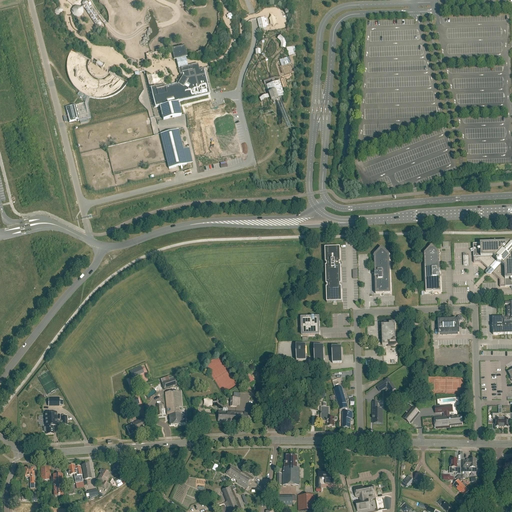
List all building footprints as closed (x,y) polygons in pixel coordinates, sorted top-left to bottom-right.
[(72,14),(72,15),(74,16),(75,17),(76,17),(78,17),(80,17),(82,15),(83,13),(83,11),(83,9),(84,8),(95,25),(96,27),(98,27),(100,27),(101,25),(101,23),(89,5),(88,2),(87,1),(86,1),(85,0),(83,1),(82,2),(82,4),(83,5),(81,6),(79,6),(77,6),(75,6),(73,7),(72,9),(71,10),(71,12),(72,14)] [(260,30),(268,29),(265,17),(257,19),(260,30)] [(293,45),(286,48),(289,56),(290,56),(294,54),(297,53),(294,45),(293,45)] [(184,46),(172,49),(174,59),(176,59),(177,64),(178,68),(180,68),(181,68),(182,68),(181,68),(185,67),(188,67),(187,66),(187,62),(185,57),(187,57),(185,49),(184,46)] [(289,57),(280,60),(280,61),(282,66),(291,63),(289,57)] [(185,67),(181,68),(182,68),(181,68),(183,80),(180,84),(177,85),(165,88),(161,89),(160,89),(157,90),(156,90),(156,87),(156,86),(150,88),(155,108),(160,107),(163,120),(181,116),(178,102),(210,94),(204,73),(203,68),(199,69),(198,64),(191,66),(191,65),(187,66),(188,67),(185,67)] [(147,74),(146,74),(149,86),(150,85),(151,85),(152,85),(153,85),(154,84),(156,84),(157,84),(158,83),(159,82),(160,81),(161,80),(160,79),(160,78),(160,77),(158,77),(157,76),(156,75),(154,74),(153,75),(151,75),(149,75),(147,74)] [(271,84),(266,85),(270,97),(271,98),(272,100),(276,99),(280,97),(285,96),(284,93),(283,92),(280,81),(275,82),(273,83),(271,84)] [(85,103),(75,105),(79,120),(77,120),(77,121),(80,121),(81,124),(88,122),(88,119),(91,118),(87,104),(89,98),(88,98),(87,97),(85,103)] [(77,120),(79,120),(75,105),(71,106),(65,108),(69,122),(77,120)] [(160,134),(160,135),(164,152),(167,161),(167,163),(169,169),(187,165),(183,150),(178,130),(160,135),(160,134)] [(511,286),(511,242),(473,244),(473,263),(480,263),(488,270),(488,272),(490,273),(491,273),(499,280),(500,287),(511,286)] [(425,293),(440,292),(439,253),(431,246),(424,254),(425,293)] [(327,303),(342,303),(340,248),(325,248),(327,303)] [(375,294),(390,294),(389,257),(390,256),(389,255),(381,248),(374,256),(373,257),(374,258),(375,294)] [(493,335),(511,334),(511,301),(511,306),(507,307),(507,318),(493,318),(493,325),(492,325),(492,328),(493,328),(493,335)] [(438,335),(459,334),(459,323),(462,320),(458,316),(455,320),(438,320),(438,335)] [(314,318),(314,317),(311,317),(311,319),(301,319),(302,336),(319,335),(319,318),(314,318)] [(395,342),(395,323),(389,323),(389,325),(381,325),(382,346),(387,345),(387,347),(388,347),(389,347),(391,346),(393,346),(395,345),(397,344),(397,342),(395,342)] [(306,362),(306,345),(296,345),(297,362),(300,362),(306,362)] [(324,364),(324,347),(314,346),(315,364),(320,365),(324,364)] [(342,364),(342,348),(332,347),(333,364),(342,364)] [(141,367),(130,372),(132,378),(143,373),(141,367)] [(178,385),(175,376),(169,378),(168,377),(160,380),(162,383),(161,383),(164,390),(178,385)] [(388,379),(381,384),(384,389),(387,387),(388,389),(393,385),(388,379)] [(340,410),(341,410),(348,408),(342,388),(334,390),(340,410)] [(180,417),(180,414),(182,412),(180,392),(165,393),(167,415),(169,415),(170,426),(181,425),(181,424),(186,424),(185,417),(180,417)] [(59,400),(59,397),(48,397),(48,407),(59,407),(60,406),(63,406),(63,400),(59,400)] [(128,409),(139,404),(137,398),(126,403),(128,409)] [(237,408),(237,407),(237,406),(238,405),(239,405),(240,405),(240,398),(230,398),(230,407),(237,408)] [(373,419),(373,423),(373,424),(376,424),(382,424),(382,410),(378,410),(378,409),(378,402),(372,402),(372,417),(373,417),(373,419),(372,419),(373,419)] [(410,424),(419,413),(411,406),(406,412),(408,414),(404,419),(410,424)] [(435,408),(436,408),(437,414),(442,413),(444,413),(445,416),(445,418),(442,418),(442,417),(434,417),(435,429),(451,428),(450,426),(463,425),(462,416),(450,417),(450,416),(449,416),(448,413),(453,412),(452,412),(452,406),(435,407),(435,408)] [(227,412),(227,409),(226,408),(224,408),(223,409),(223,412),(219,411),(218,422),(234,423),(234,424),(250,425),(251,413),(227,412)] [(337,421),(337,418),(329,418),(329,408),(321,408),(321,422),(328,422),(327,427),(332,427),(332,428),(335,428),(335,426),(334,426),(335,421),(337,421)] [(57,422),(56,412),(44,413),(45,427),(46,427),(46,428),(44,428),(44,432),(46,432),(46,435),(53,434),(53,427),(57,426),(57,424),(62,424),(62,426),(67,426),(67,416),(62,416),(62,422),(57,422)] [(352,420),(352,413),(343,413),(342,423),(343,423),(343,428),(350,428),(350,419),(352,420)] [(502,427),(502,414),(493,414),(493,419),(495,419),(495,427),(502,427)] [(502,414),(502,427),(508,428),(508,420),(511,420),(511,414),(502,414)] [(146,428),(142,419),(138,421),(138,422),(126,428),(129,435),(136,432),(136,433),(146,428)] [(297,468),(297,456),(286,456),(286,462),(285,462),(284,468),(284,472),(283,472),(283,486),(299,486),(299,468),(297,468)] [(460,474),(461,468),(457,468),(457,459),(451,459),(451,468),(454,468),(454,472),(457,472),(457,474),(460,474)] [(477,468),(476,468),(477,460),(469,459),(469,461),(463,461),(463,473),(477,473),(477,468)] [(85,480),(91,479),(89,465),(82,466),(85,480)] [(75,468),(74,466),(68,468),(69,476),(74,475),(75,484),(76,489),(84,488),(83,482),(80,467),(75,468)] [(242,474),(231,467),(226,474),(238,481),(237,482),(247,489),(254,479),(243,472),(242,474)] [(34,484),(34,477),(34,468),(25,469),(25,478),(30,477),(30,484),(34,484)] [(48,468),(41,468),(42,481),(49,480),(49,475),(50,475),(50,468),(48,468)] [(103,471),(101,470),(99,473),(101,474),(97,480),(103,483),(100,487),(105,490),(108,484),(106,483),(109,478),(107,477),(109,474),(103,470),(103,471)] [(319,478),(320,478),(326,478),(326,479),(327,479),(327,483),(334,484),(334,479),(330,479),(330,477),(330,471),(327,471),(327,470),(322,470),(322,471),(319,471),(319,478)] [(428,485),(431,479),(418,472),(415,479),(420,481),(418,485),(422,487),(424,483),(428,485)] [(61,485),(61,475),(54,476),(54,483),(54,485),(55,496),(63,496),(62,485),(61,485)] [(462,484),(460,482),(462,481),(462,477),(460,475),(456,479),(458,481),(453,486),(457,490),(457,489),(464,496),(469,491),(465,487),(467,486),(464,482),(462,484)] [(408,487),(414,481),(411,478),(408,476),(402,482),(402,485),(405,488),(407,486),(408,487)] [(235,489),(234,486),(231,487),(222,491),(227,502),(226,503),(229,511),(242,511),(237,498),(236,498),(233,490),(235,489)] [(362,486),(354,488),(356,497),(356,498),(360,497),(361,501),(356,502),(358,511),(370,509),(368,500),(366,500),(365,496),(374,494),(373,487),(363,489),(362,486)] [(96,504),(89,511),(127,511),(130,508),(135,511),(142,502),(135,497),(137,494),(128,488),(118,503),(112,499),(105,510),(96,504)] [(298,511),(316,511),(315,495),(298,496),(298,511)] [(294,505),(294,502),(295,502),(295,496),(293,496),(278,496),(278,503),(283,502),(283,506),(293,505),(294,505)] [(446,503),(441,499),(438,503),(440,506),(441,505),(443,506),(442,507),(447,511),(452,508),(447,503),(446,503)]
